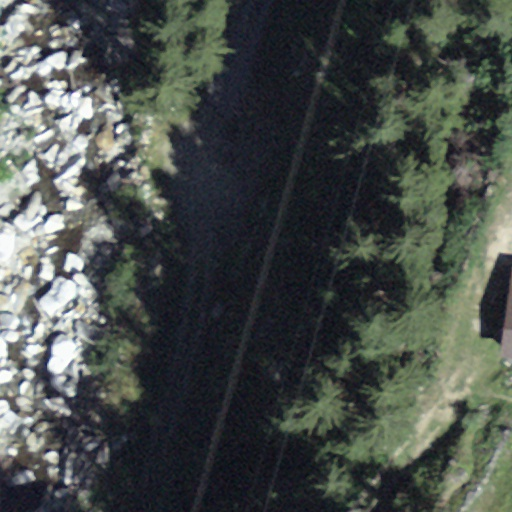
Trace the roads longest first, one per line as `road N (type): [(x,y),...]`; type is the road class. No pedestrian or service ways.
road 1 (track): [(115,511),(277,0)]
road 2 (track): [(467,382),(368,511)]
